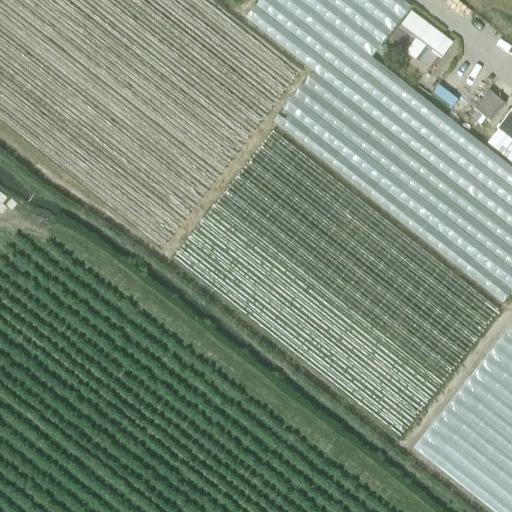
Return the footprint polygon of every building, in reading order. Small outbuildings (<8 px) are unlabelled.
[(384,43),(412,8),(402,0),(368,0),(353,19),(384,43)] [(450,44),(412,15),(391,42),(429,72),(450,44)] [(466,149),(474,139),(383,65),(371,79),(370,78),(369,80),(418,119),(426,110),(438,119),(434,124),(466,149)] [(489,92),(474,111),(490,124),(505,105),(489,92)] [(511,143),(511,114),(498,132),(511,143)]
